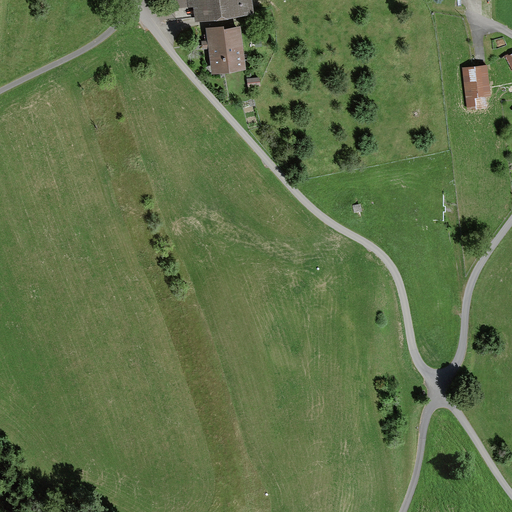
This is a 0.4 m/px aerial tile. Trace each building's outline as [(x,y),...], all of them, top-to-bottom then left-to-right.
[(245,0),(187,0),(192,23),(248,14),(245,0)] [(221,26),(207,28),(212,73),(242,69),(237,29),(222,31),(221,26)] [(485,66),(460,68),(464,110),(483,108),(482,95),(488,95),(485,66)] [(256,80),(245,81),(246,88),(257,87),(256,80)] [(358,206),(351,207),(352,214),(359,213),(358,206)]
